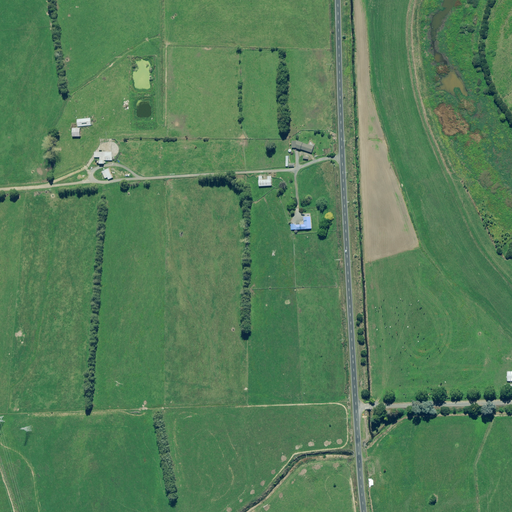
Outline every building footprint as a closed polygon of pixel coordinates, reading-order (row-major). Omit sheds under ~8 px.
[(314,146),(297,141),(291,143),(292,148),(295,148),(312,153),(314,146)] [(100,160),(105,160),(112,160),(112,152),(94,152),(94,157),(100,157),(100,160)] [(113,178),(109,169),(102,172),(105,178),(108,177),(109,179),(113,178)] [(272,186),(271,176),(268,176),(268,180),(262,180),(262,176),(259,176),(259,186),(272,186)] [(311,229),(311,217),(304,217),(304,225),(296,225),(296,224),(291,224),(291,230),(311,229)]
